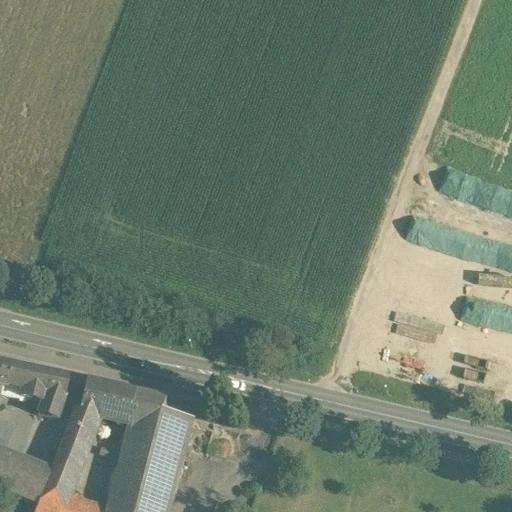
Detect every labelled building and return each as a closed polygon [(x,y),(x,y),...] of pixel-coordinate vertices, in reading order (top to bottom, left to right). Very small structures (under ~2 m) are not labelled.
[(25,373),(0,368),(0,394),(5,395),(6,391),(21,394),(25,373)] [(67,382),(25,373),(21,394),(25,395),(44,399),(62,402),(67,382)] [(139,396),(87,386),(78,416),(73,415),(66,432),(88,440),(96,420),(130,428),(139,396)] [(25,405),(41,408),(44,399),(25,395),(25,405)] [(168,403),(139,396),(130,428),(120,469),(150,474),(164,417),(168,403)] [(62,402),(44,399),(41,408),(37,420),(56,426),(62,402)] [(194,424),(164,417),(150,474),(180,480),(194,424)] [(10,430),(0,427),(0,455),(3,457),(10,430)] [(66,432),(47,480),(70,487),(88,440),(66,432)] [(3,457),(0,455),(0,493),(36,508),(49,475),(3,457)] [(150,474),(120,469),(112,500),(140,511),(150,474)] [(171,511),(180,480),(150,474),(140,511),(144,511),(171,511)] [(70,487),(47,480),(35,511),(144,511),(140,511),(112,500),(70,487)]
